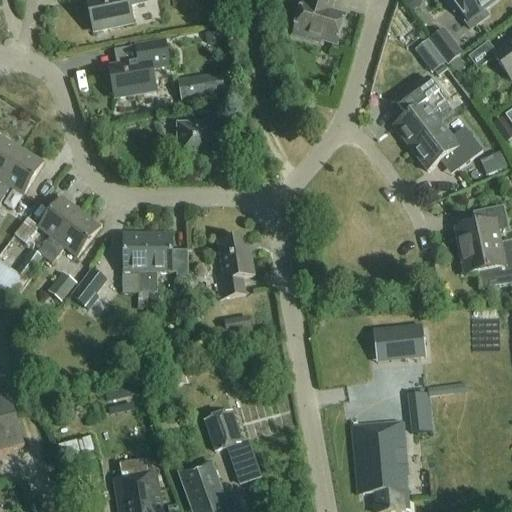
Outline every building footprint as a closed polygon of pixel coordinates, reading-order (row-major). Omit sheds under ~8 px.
[(99,0),(87,3),(94,34),(133,25),(129,8),(146,5),(144,0),(99,0)] [(332,0),(307,0),(305,6),(302,5),(293,36),(318,44),(319,41),(335,46),(344,17),(328,13),(332,0)] [(484,13),(501,0),(443,0),(450,9),(454,6),(470,26),(485,15),(484,13)] [(428,43),(444,65),(447,69),(451,66),(457,61),(463,57),(444,31),(428,43)] [(205,36),(207,47),(220,45),(217,34),(205,36)] [(494,60),(498,65),(511,83),(511,82),(511,41),(495,54),(488,44),(468,59),(478,72),(494,60)] [(138,64),(134,65),(109,70),(114,101),(156,93),(152,71),(169,68),(165,43),(135,49),(138,64)] [(445,67),(439,59),(427,69),(433,76),(445,67)] [(457,61),(451,66),(459,76),(465,72),(457,61)] [(221,76),(199,80),(203,101),(225,97),(221,76)] [(393,129),(410,151),(442,127),(433,114),(446,105),(428,81),(402,100),(413,114),(393,129)] [(212,159),(212,148),(224,148),(224,125),(223,113),(202,114),(202,125),(177,126),(178,160),(212,159)] [(511,135),(502,121),(493,127),(506,146),(511,142),(511,135)] [(442,127),(410,151),(427,174),(447,159),(458,174),(483,154),(465,130),(452,140),(442,127)] [(0,189),(22,153),(1,140),(0,141),(0,189)] [(22,153),(0,189),(0,206),(10,190),(23,198),(43,165),(22,153)] [(506,158),(487,166),(491,175),(510,167),(506,158)] [(37,256),(45,262),(81,215),(62,200),(38,230),(39,231),(50,240),(37,256)] [(455,230),(460,254),(511,243),(511,242),(500,245),(497,234),(508,231),(503,208),(473,215),(476,226),(455,230)] [(81,215),(45,262),(52,267),(65,251),(77,260),(100,230),(81,215)] [(39,231),(38,230),(27,222),(14,239),(26,248),(39,231)] [(139,275),(139,296),(148,296),(148,237),(123,237),(124,276),(139,275)] [(187,253),(172,253),(172,237),(148,237),(148,296),(158,296),(157,275),(176,275),(176,281),(188,281),(187,253)] [(243,281),(255,279),(251,256),(244,257),(241,240),(217,244),(223,276),(216,277),(220,302),(246,298),(243,281)] [(511,243),(460,254),(465,278),(478,275),(481,291),(511,286),(511,243)] [(0,265),(0,305),(8,311),(43,260),(31,252),(15,276),(0,265)] [(92,272),(70,300),(89,315),(100,301),(96,298),(107,284),(92,272)] [(62,275),(48,295),(62,305),(76,286),(62,275)] [(149,299),(149,313),(158,313),(158,299),(149,299)] [(250,318),(224,322),(227,338),(252,334),(250,318)] [(405,364),(426,361),(422,328),(401,330),(405,364)] [(227,364),(216,367),(222,383),(232,379),(227,364)] [(0,455),(24,449),(8,395),(0,397),(0,455)] [(428,397),(408,399),(412,436),(427,434),(428,439),(432,439),(428,397)] [(231,413),(204,422),(215,454),(242,446),(231,413)] [(409,478),(404,425),(352,429),(358,498),(376,497),(377,511),(410,511),(407,478),(409,478)] [(145,453),(118,458),(122,480),(114,482),(118,511),(161,511),(156,475),(148,476),(145,453)] [(227,511),(211,465),(180,476),(193,511),(227,511)]
